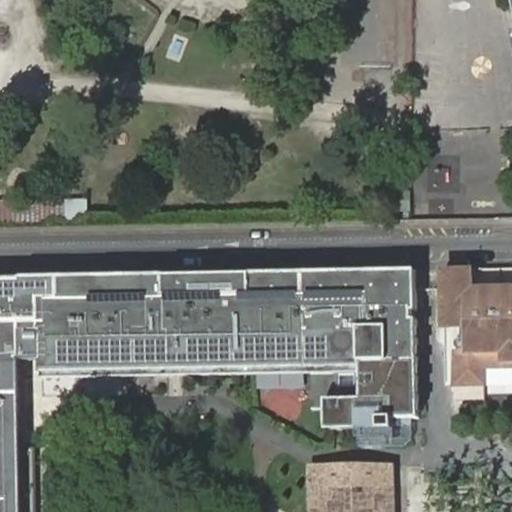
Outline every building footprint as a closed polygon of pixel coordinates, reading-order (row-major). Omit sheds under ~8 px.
[(0,209),(0,228),(87,227),(87,210),(88,208),(0,209)] [(472,269),(444,270),(444,289),(443,303),(443,326),(466,326),(465,352),(456,351),(455,385),(485,385),(484,368),(484,362),(504,361),(504,368),(511,367),(511,289),(473,290),(472,269)] [(413,290),(413,270),(0,277),(0,511),(23,511),(21,359),(42,359),(42,373),(358,368),(358,400),(323,400),(323,414),(327,413),(327,426),(340,426),(340,432),(391,431),(391,418),(415,419),(413,290)] [(380,511),(379,466),(375,466),(329,467),(310,468),(311,511),(380,511)] [(379,466),(380,511),(393,511),(392,466),(379,466)]
